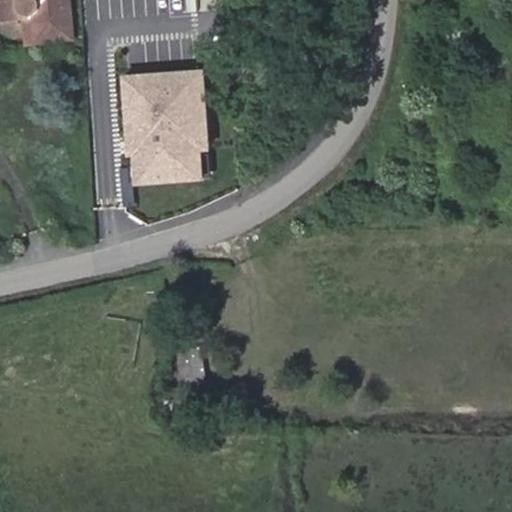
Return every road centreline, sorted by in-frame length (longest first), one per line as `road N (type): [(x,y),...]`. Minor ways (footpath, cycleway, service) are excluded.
road 1 (residential): [(0,285),(80,275),(255,219),(346,162),(394,31),(394,0)]
road 2 (unknown): [(189,240),(124,88),(99,0)]
